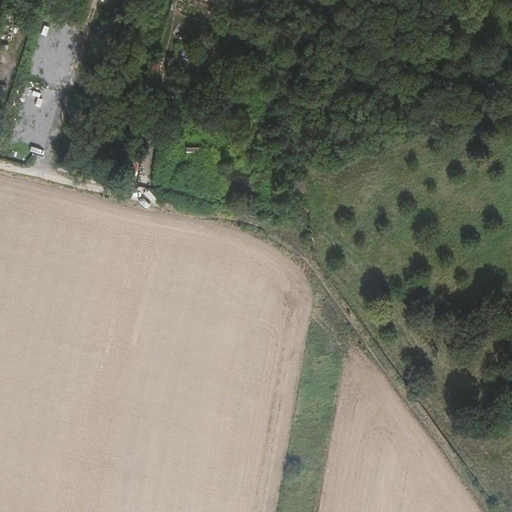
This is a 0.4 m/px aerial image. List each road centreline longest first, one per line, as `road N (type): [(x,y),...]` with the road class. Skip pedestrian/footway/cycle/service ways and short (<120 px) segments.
road 1 (track): [(281,0),(281,158),(294,237),(491,511)]
road 2 (unclassified): [(0,164),(294,237)]
